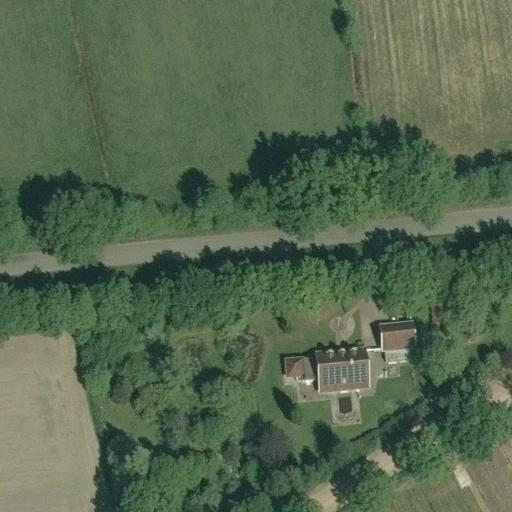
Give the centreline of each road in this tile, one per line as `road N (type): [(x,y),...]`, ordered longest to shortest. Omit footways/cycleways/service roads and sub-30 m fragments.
road 1 (unclassified): [(0,265),(511,216)]
road 2 (track): [(312,511),(511,391)]
